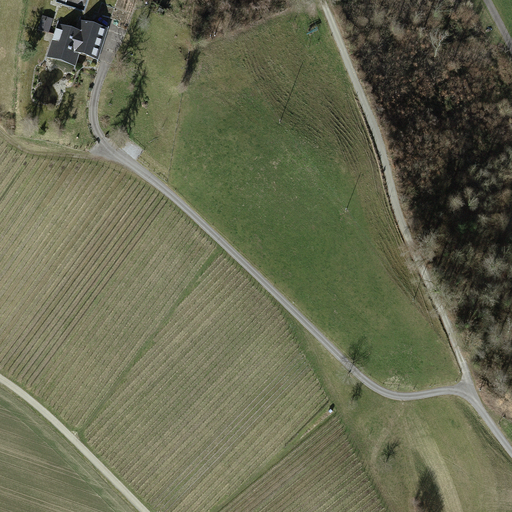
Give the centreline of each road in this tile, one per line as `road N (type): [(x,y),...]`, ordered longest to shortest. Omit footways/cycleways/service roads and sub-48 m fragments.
road 1 (track): [(0,129),(32,152),(114,155),(141,171),(375,387),(404,395),(464,385),(511,442)]
road 2 (track): [(327,0),(399,215),(465,363),(464,385)]
road 3 (unclassified): [(0,375),(146,511)]
road 4 (unknown): [(106,155),(94,101),(111,37)]
